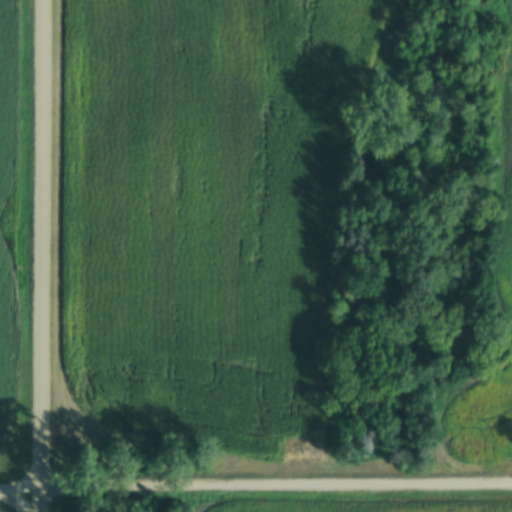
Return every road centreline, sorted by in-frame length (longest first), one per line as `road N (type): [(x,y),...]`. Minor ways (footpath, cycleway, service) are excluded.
road 1 (residential): [(511,486),(0,490)]
road 2 (tertiary): [(44,511),(47,0)]
